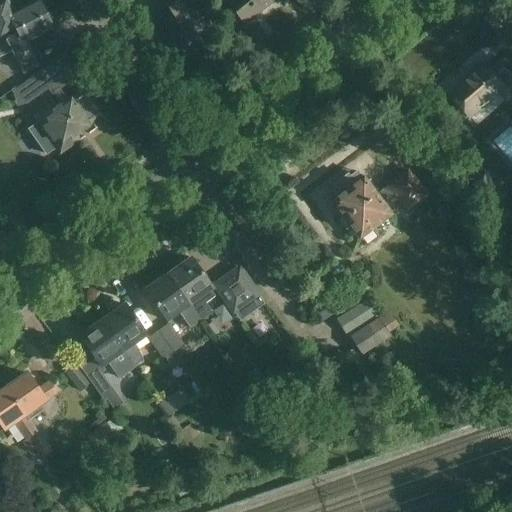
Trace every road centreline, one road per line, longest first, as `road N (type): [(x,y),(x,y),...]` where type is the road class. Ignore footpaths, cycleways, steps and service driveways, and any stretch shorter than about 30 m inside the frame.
road 1 (secondary): [(187,164),(400,0)]
road 2 (secondary): [(0,294),(187,164)]
road 3 (residential): [(187,164),(93,0)]
